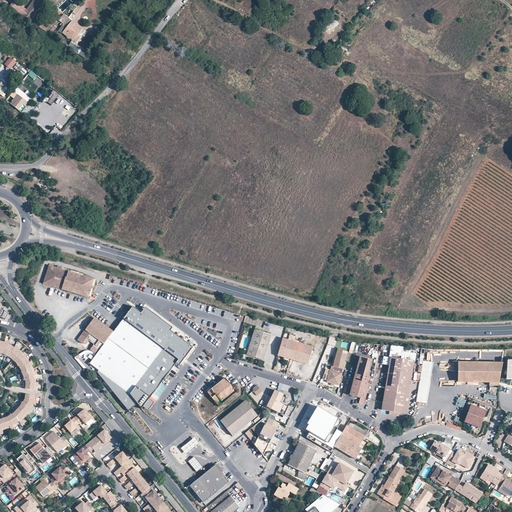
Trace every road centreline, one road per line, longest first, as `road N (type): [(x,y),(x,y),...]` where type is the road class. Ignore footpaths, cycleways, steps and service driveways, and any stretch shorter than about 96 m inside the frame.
road 1 (primary): [(96,249),(324,316),(404,330),(511,330)]
road 2 (unclassified): [(0,167),(47,155),(182,0)]
road 3 (tertiary): [(91,387),(192,511)]
road 4 (tertiary): [(9,287),(91,387)]
road 5 (residential): [(256,497),(311,387)]
